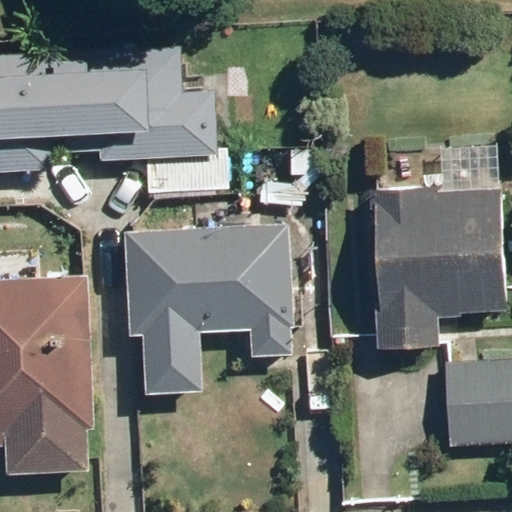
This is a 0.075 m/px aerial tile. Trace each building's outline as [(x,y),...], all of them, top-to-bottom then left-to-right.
[(0,164),(55,162),(54,132),(112,129),(113,159),(155,157),(157,187),(237,183),(235,147),(225,148),(221,86),(192,87),(190,41),(0,51),(0,164)] [(377,188),(381,344),(445,343),(444,312),(511,310),(509,186),(377,188)] [(130,226),(136,329),(146,329),(149,388),(207,385),(204,326),(254,323),(256,352),(298,350),(296,322),(301,322),(295,217),(130,226)] [(0,274),(0,439),(10,439),(12,468),(94,464),(92,421),(100,421),(92,270),(0,274)] [(511,355),(450,358),(453,441),(511,438),(511,355)]
